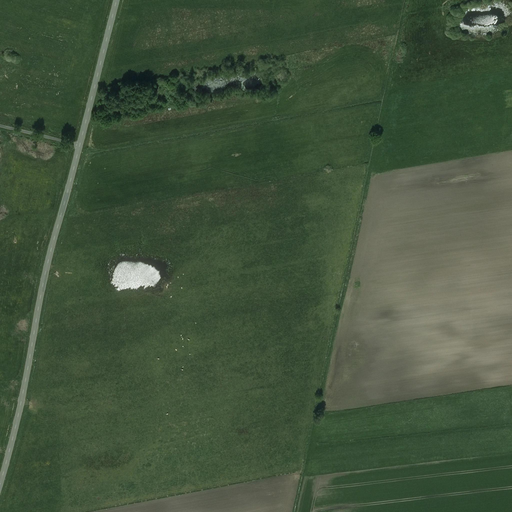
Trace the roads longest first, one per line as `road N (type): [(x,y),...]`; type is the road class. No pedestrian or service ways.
road 1 (tertiary): [(79,145),(0,483)]
road 2 (tertiary): [(116,0),(79,145)]
